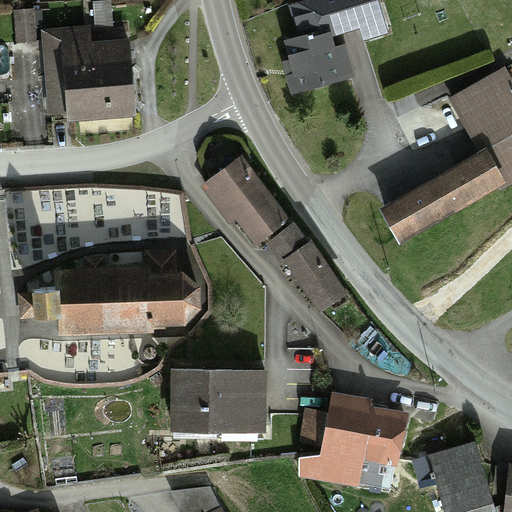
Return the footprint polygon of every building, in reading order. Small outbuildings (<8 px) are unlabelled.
[(361,0),(300,0),(286,5),(296,36),(272,44),(290,96),(340,79),(326,39),(370,24),(361,0)] [(27,11),(10,11),(10,43),(27,43),(27,11)] [(58,111),(58,119),(122,118),(120,46),(80,47),(80,29),(41,30),(42,112),(58,111)] [(494,148),(373,213),(390,245),(511,179),(511,111),(508,103),(478,119),(494,148)] [(281,221),(234,160),(199,187),(225,221),(231,217),(252,244),(281,221)] [(340,291),(287,226),(262,246),(315,311),(340,291)] [(139,272),(47,272),(47,300),(26,300),(26,327),(47,327),(47,334),(175,334),(182,324),(185,315),(186,301),(182,288),(175,278),(165,278),(165,255),(139,255),(139,272)] [(259,431),(259,375),(167,374),(167,430),(259,431)] [(361,404),(329,397),(325,416),(305,413),(299,444),(319,447),(317,461),(298,457),(295,477),(350,487),(354,462),(389,468),(398,416),(360,409),(361,404)] [(485,511),(465,445),(424,458),(441,511),(485,511)] [(511,511),(511,468),(503,468),(500,511),(511,511)]
